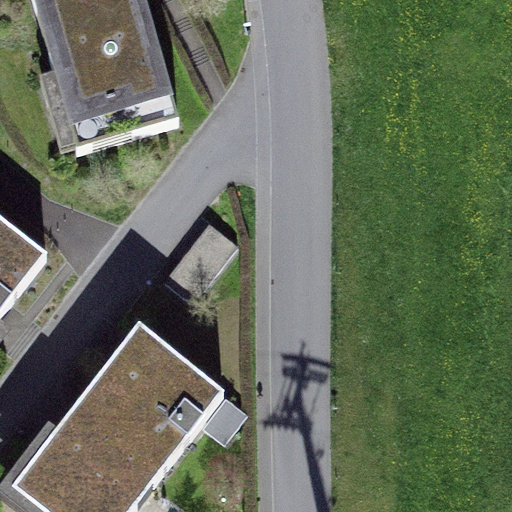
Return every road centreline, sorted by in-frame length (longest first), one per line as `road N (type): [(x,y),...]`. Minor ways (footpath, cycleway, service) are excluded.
road 1 (residential): [(316,92),(252,131),(0,431)]
road 2 (residential): [(325,511),(316,92)]
